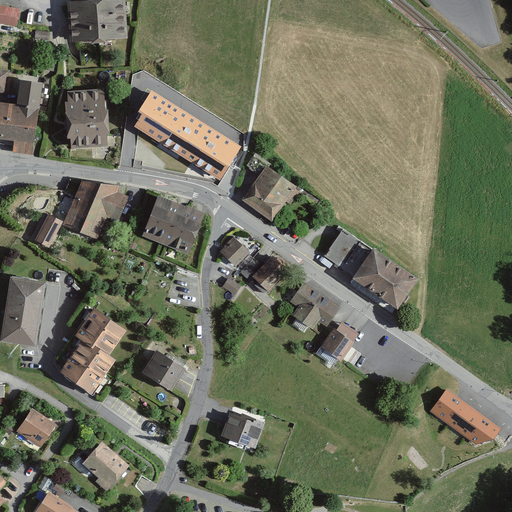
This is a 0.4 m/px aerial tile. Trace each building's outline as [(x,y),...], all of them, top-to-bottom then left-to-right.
[(124,0),(64,0),(67,39),(127,36),(124,0)] [(17,10),(0,6),(0,22),(15,25),(17,10)] [(15,102),(0,100),(0,135),(14,137),(12,150),(34,152),(44,79),(18,75),(15,102)] [(107,86),(66,87),(67,144),(109,143),(107,86)] [(136,129),(218,183),(241,147),(154,90),(138,115),(143,119),(136,129)] [(248,164),(258,170),(266,158),(256,152),(248,164)] [(294,188),(266,167),(242,199),(272,220),(286,201),(289,204),(297,194),(292,190),(294,188)] [(114,194),(117,187),(79,181),(63,228),(95,238),(104,212),(120,217),(126,198),(114,194)] [(203,215),(158,198),(143,236),(188,254),(203,215)] [(60,223),(47,216),(35,240),(48,246),(60,223)] [(358,241),(342,230),(324,257),(341,268),(358,241)] [(263,263),(230,234),(217,248),(238,267),(232,275),(244,285),(251,275),(263,263)] [(415,278),(371,248),(352,277),(395,306),(415,278)] [(272,255),(263,263),(251,275),(269,294),(290,274),(272,255)] [(45,282),(8,275),(0,317),(0,341),(36,346),(45,282)] [(238,288),(225,280),(221,287),(234,295),(238,288)] [(339,307),(302,284),(291,302),(299,307),(293,316),(313,329),(317,322),(326,327),(339,307)] [(126,328),(91,304),(72,332),(81,338),(61,368),(91,389),(114,356),(109,353),(126,328)] [(353,343),(334,331),(323,348),(341,360),(353,343)] [(185,368),(155,351),(143,372),(173,389),(185,368)] [(501,425),(447,386),(430,409),(476,443),(494,435),(501,425)] [(54,425),(31,409),(16,431),(39,447),(54,425)] [(266,424),(229,411),(219,440),(256,452),(266,424)] [(129,463),(95,440),(79,463),(112,486),(129,463)] [(82,511),(46,490),(32,511),(82,511)]
